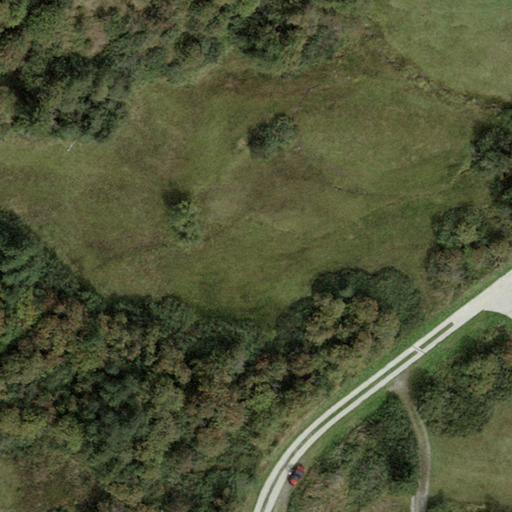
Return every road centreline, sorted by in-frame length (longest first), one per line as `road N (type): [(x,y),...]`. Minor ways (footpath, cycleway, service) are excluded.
road 1 (track): [(511,281),(299,446),(266,511)]
road 2 (track): [(397,369),(423,436),(421,511)]
